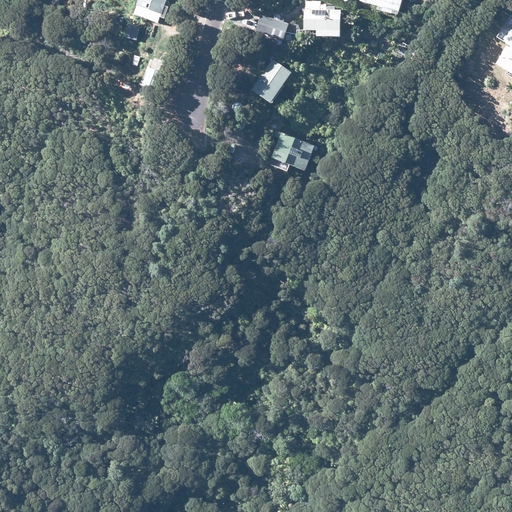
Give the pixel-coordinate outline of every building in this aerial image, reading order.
[(140,0),(135,16),(160,24),(167,0),(140,0)] [(401,13),(404,0),(361,0),(361,2),(401,13)] [(342,38),(343,11),(336,11),(336,7),(328,7),(328,5),(320,5),(320,11),(306,11),(305,32),(318,32),(318,38),(342,38)] [(290,25),(263,15),(257,32),(284,41),(290,25)] [(498,67),(511,74),(511,31),(505,44),(510,46),(498,67)] [(404,39),(397,50),(410,59),(417,47),(404,39)] [(161,72),(165,62),(156,58),(153,68),(161,72)] [(252,90),(272,105),(294,74),(275,60),(252,90)] [(157,91),(164,73),(145,66),(139,84),(157,91)] [(316,147),(282,135),(273,160),(307,173),(316,147)]
